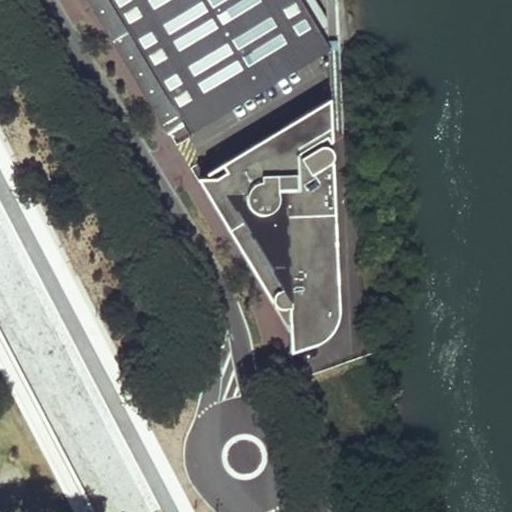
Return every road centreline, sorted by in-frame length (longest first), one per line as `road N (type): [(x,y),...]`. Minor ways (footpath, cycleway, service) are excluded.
road 1 (residential): [(18,0),(189,262),(207,325),(212,434)]
road 2 (residential): [(267,423),(246,391),(208,267),(44,0)]
